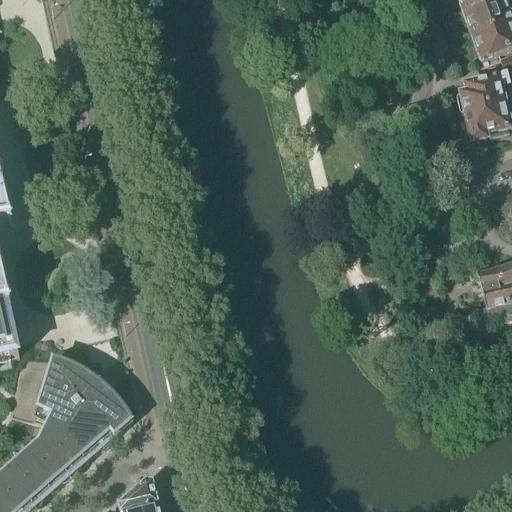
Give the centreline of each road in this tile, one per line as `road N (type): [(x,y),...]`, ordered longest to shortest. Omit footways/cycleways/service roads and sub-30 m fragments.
road 1 (tertiary): [(178,436),(73,0)]
road 2 (residential): [(511,166),(461,178),(431,155),(421,134),(425,51),(413,0)]
road 3 (residential): [(81,511),(154,446),(178,436)]
